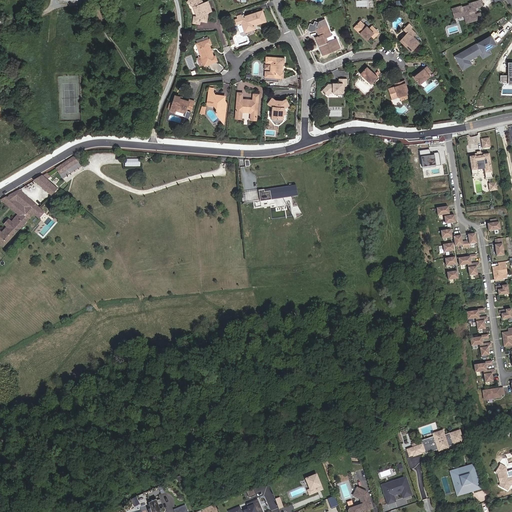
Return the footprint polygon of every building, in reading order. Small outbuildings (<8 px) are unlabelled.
[(201,0),(187,0),(191,3),(195,6),(199,16),(199,19),(202,19),(207,20),(208,17),(207,14),(211,12),(207,0),(202,2),(201,0)] [(461,6),(452,8),(455,17),(464,15),(470,13),(471,15),(469,16),(470,22),(482,18),(481,13),(475,14),(474,12),(476,11),(475,8),(483,5),(481,0),(480,0),(470,3),(470,5),(462,7),(461,6)] [(262,10),(241,16),(245,30),(255,27),(253,22),(255,21),(255,23),(265,20),(262,10)] [(372,30),(375,33),(379,29),(371,22),(369,25),(366,22),(365,23),(359,18),(353,24),(366,36),(370,32),(372,30)] [(322,54),(340,47),(337,38),(328,42),(325,36),(330,34),(327,25),(325,19),(319,21),(317,26),(318,28),(317,29),(317,30),(319,36),(315,37),(319,47),(320,46),(322,49),(320,50),(322,54)] [(307,30),(311,32),(317,30),(317,29),(318,28),(317,26),(319,21),(314,21),(313,24),(309,23),(307,30)] [(406,31),(399,39),(410,50),(419,41),(413,35),(416,31),(411,27),(412,25),(409,22),(402,28),(406,31)] [(456,56),(461,64),(481,53),(483,57),(490,53),(488,49),(496,44),(491,36),(456,56)] [(214,55),(212,50),(211,48),(209,45),(212,44),(210,38),(209,38),(198,42),(197,42),(203,57),(205,64),(218,60),(216,54),(214,55)] [(265,76),(279,77),(283,77),(284,71),(282,71),(283,63),(284,63),(284,57),(266,56),(266,62),(271,62),(271,70),(265,70),(265,76)] [(511,61),(508,62),(508,75),(501,75),(500,82),(511,82),(511,61)] [(376,74),(365,64),(358,72),(369,82),(376,74)] [(419,83),(424,79),(430,75),(429,73),(431,71),(426,64),(412,73),(419,83)] [(338,81),(332,81),(332,83),(327,83),(322,89),(324,91),(323,93),(325,94),(326,93),(327,95),(331,91),(333,91),(333,92),(345,92),(345,86),(346,86),(346,78),(339,78),(338,81)] [(396,85),(393,86),(387,88),(390,98),(396,96),(397,99),(407,96),(402,80),(396,82),(396,85)] [(217,94),(213,93),(208,92),(207,104),(214,105),(217,108),(217,113),(220,116),(225,117),(226,102),(224,102),(222,101),(219,98),(220,98),(217,94)] [(242,97),(237,97),(236,116),(241,116),(242,108),(246,109),(253,110),(252,117),(256,118),(259,92),(254,92),(253,98),(242,97)] [(180,96),(175,95),(171,110),(176,111),(176,109),(186,111),(187,108),(192,109),(194,99),(190,99),(190,100),(180,97),(180,96)] [(277,101),(273,98),(269,103),(273,106),(272,120),(275,124),(280,125),(283,121),(284,107),(289,104),(287,99),(282,101),(277,101)] [(488,139),(480,140),(482,149),(490,148),(488,139)] [(420,151),(422,168),(442,165),(441,152),(434,153),(434,155),(430,155),(430,150),(420,151)] [(475,157),(469,157),(472,176),(478,175),(477,170),(484,170),(484,174),(491,173),(488,155),(483,155),(483,153),(480,154),(477,155),(476,154),(474,155),(475,157)] [(56,167),(60,173),(80,161),(76,155),(56,167)] [(45,172),(24,185),(27,188),(36,182),(51,194),(56,188),(47,179),(50,176),(45,172)] [(488,185),(489,192),(496,191),(495,184),(488,185)] [(296,185),(258,190),(260,202),(271,200),(271,198),(284,196),(295,217),(301,214),(292,197),(297,196),(296,185)] [(0,230),(0,244),(3,247),(33,214),(39,218),(44,212),(18,189),(13,192),(0,198),(18,215),(12,222),(9,219),(4,224),(7,227),(2,232),(0,230)] [(271,198),(271,200),(283,198),(294,220),(302,215),(301,214),(295,217),(284,196),(271,198)] [(447,207),(435,209),(437,216),(448,215),(447,207)] [(454,216),(444,217),(445,224),(455,223),(454,216)] [(499,230),(498,223),(496,223),(496,219),(489,220),(490,224),(487,224),(488,232),(499,230)] [(450,230),(440,232),(441,239),(451,238),(450,230)] [(474,234),(463,236),(465,249),(469,248),(468,245),(476,244),(474,234)] [(463,236),(453,237),(454,247),(461,246),(462,249),(465,249),(463,236)] [(453,251),(452,244),(442,246),(443,253),(453,251)] [(503,256),(502,244),(494,245),(496,257),(503,256)] [(468,257),(457,259),(458,266),(466,265),(470,265),(469,260),(476,259),(475,255),(468,256),(468,257)] [(455,265),(454,258),(444,259),(445,267),(455,265)] [(476,275),(475,267),(479,267),(478,263),(470,265),(466,265),(468,277),(476,275)] [(506,274),(504,263),(498,264),(498,267),(492,268),(494,281),(502,280),(501,275),(506,274)] [(456,272),(446,273),(447,281),(457,279),(456,272)] [(508,295),(507,286),(495,287),(495,291),(497,291),(498,296),(508,295)] [(478,319),(478,317),(477,314),(484,313),(483,309),(477,310),(477,311),(466,313),(467,321),(475,319),(478,319)] [(511,318),(510,309),(498,311),(499,315),(501,315),(501,320),(511,318)] [(485,330),(483,322),(487,321),(487,317),(478,319),(475,319),(476,331),(485,330)] [(511,340),(511,328),(507,329),(508,333),(502,334),(504,347),(511,346),(511,340)] [(482,345),(481,340),(488,339),(487,335),(480,336),(481,337),(470,339),(471,347),(479,345),(482,345)] [(489,356),(487,348),(491,347),(491,343),(482,345),(479,345),(480,357),(489,356)] [(486,371),(485,366),(492,365),(491,361),(484,363),(485,364),(474,366),(475,373),(483,372),(486,371)] [(493,382),(491,374),(495,373),(495,370),(486,371),(483,372),(484,383),(493,382)] [(504,395),(503,389),(482,392),(484,400),(501,398),(500,396),(504,395)] [(426,444),(417,447),(419,453),(422,452),(439,446),(440,448),(440,450),(450,447),(450,446),(465,441),(462,431),(447,436),(446,433),(436,436),(438,440),(426,444)] [(478,464),(452,470),(459,495),(484,488),(478,464)] [(495,473),(497,474),(502,477),(503,479),(500,484),(498,486),(507,491),(510,486),(509,485),(511,484),(511,485),(511,476),(508,478),(505,468),(500,464),(495,473)] [(316,473),(306,478),(310,488),(312,487),(314,491),(318,490),(317,489),(319,488),(320,489),(322,488),(316,473)] [(390,480),(388,484),(390,488),(385,489),(387,496),(395,493),(394,492),(402,489),(405,496),(413,493),(407,475),(399,477),(400,479),(397,480),(396,478),(390,480)] [(370,490),(360,485),(358,488),(361,489),(359,493),(365,497),(364,499),(365,501),(352,506),(351,508),(352,511),(363,511),(363,510),(363,509),(367,508),(367,509),(368,509),(376,506),(370,490)] [(253,489),(246,492),(248,498),(255,494),(253,489)] [(395,493),(387,496),(389,501),(396,499),(395,493)] [(133,506),(145,503),(144,496),(131,498),(133,506)] [(335,498),(329,501),(331,507),(338,504),(335,498)] [(157,499),(149,502),(152,511),(161,511),(161,509),(164,508),(161,499),(158,500),(157,499)] [(228,511),(262,511),(257,499),(246,504),(248,509),(241,511),(239,507),(228,511)]
